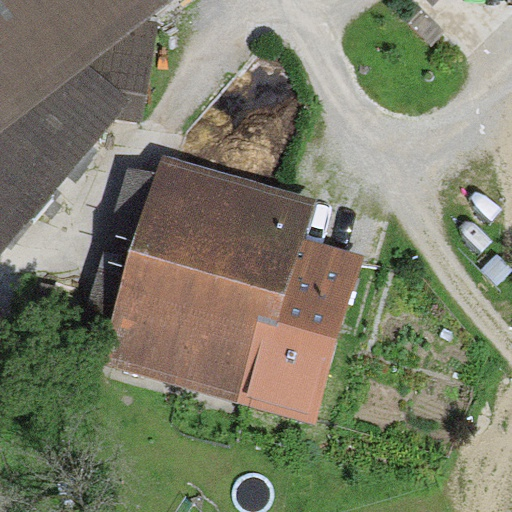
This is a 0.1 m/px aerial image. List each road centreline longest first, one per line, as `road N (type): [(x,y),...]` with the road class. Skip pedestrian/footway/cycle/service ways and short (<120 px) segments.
road 1 (residential): [(286,0),(325,80),(383,166),(511,47)]
road 2 (track): [(511,325),(383,166)]
